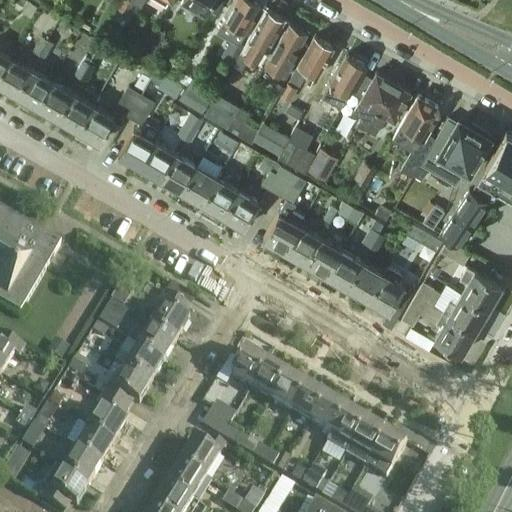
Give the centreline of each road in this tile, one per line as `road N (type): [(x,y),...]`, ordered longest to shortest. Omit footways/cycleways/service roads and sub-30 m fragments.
road 1 (residential): [(255,283),(0,135)]
road 2 (residential): [(113,511),(255,283)]
road 3 (residential): [(477,413),(255,283)]
road 4 (residential): [(331,0),(511,106)]
road 5 (secondary): [(398,3),(511,77)]
road 6 (secondary): [(511,43),(398,3)]
